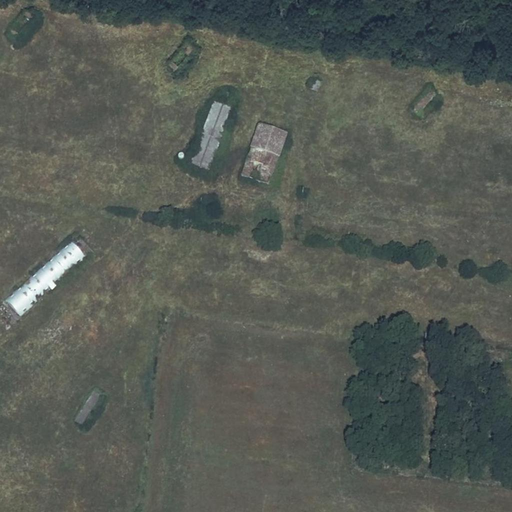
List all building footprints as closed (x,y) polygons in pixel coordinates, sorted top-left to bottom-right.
[(15,41),(34,17),(26,12),(7,35),(15,41)] [(175,70),(194,47),(187,42),(168,64),(175,70)] [(321,84),(316,82),(312,89),(317,92),(321,84)] [(417,117),(436,95),(429,89),(411,111),(417,117)] [(209,172),(232,109),(213,103),(191,165),(209,172)] [(285,136),(259,127),(251,148),(278,157),(285,136)] [(268,186),(278,157),(251,148),(241,178),(268,186)] [(85,260),(69,241),(4,300),(21,318),(85,260)] [(82,426),(101,397),(94,392),(75,422),(82,426)]
